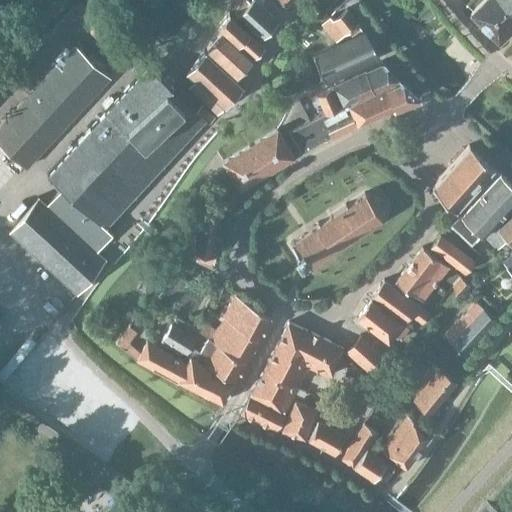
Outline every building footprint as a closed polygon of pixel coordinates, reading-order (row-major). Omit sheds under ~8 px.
[(246,0),(244,0),(233,11),(261,38),(278,20),(256,0),(250,0),(249,2),(246,0)] [(511,0),(481,0),(468,14),(498,45),(511,31),(511,0)] [(329,16),(320,23),(321,25),(335,41),(348,31),(357,24),(358,22),(347,7),(332,19),(329,16)] [(265,45),(229,12),(216,25),(252,58),(265,45)] [(357,24),(348,31),(351,35),(361,30),(357,24)] [(380,57),(363,29),(361,30),(351,35),(312,52),(326,81),(380,57)] [(251,59),(222,31),(206,48),(235,76),(251,59)] [(110,77),(74,43),(62,56),(58,52),(53,58),(56,62),(0,122),(0,144),(26,168),(110,77)] [(216,112),(222,105),(223,106),(243,85),(204,50),(179,77),(216,112)] [(315,99),(311,101),(313,105),(314,105),(319,102),(324,113),(400,77),(382,59),(381,60),(381,61),(364,68),(330,84),(330,85),(315,93),(313,95),(315,99)] [(214,113),(186,87),(179,94),(147,64),(46,173),(61,187),(105,227),(137,192),(206,118),(208,120),(214,113)] [(420,96),(400,77),(324,113),(288,131),(301,153),(331,136),(331,137),(357,125),(356,124),(419,97),(420,96)] [(221,161),(239,190),(294,157),(277,128),(221,161)] [(499,172),(494,167),(468,144),(431,186),(456,210),(460,214),(499,172)] [(511,203),(511,183),(499,172),(460,214),(483,235),(499,218),(511,203)] [(38,195),(8,231),(76,294),(106,258),(97,250),(112,233),(105,227),(61,187),(46,203),(38,195)] [(347,205),(346,204),(344,205),(345,206),(319,224),(318,222),(317,223),(318,225),(291,243),(296,251),(294,252),(296,254),(297,253),(301,257),(299,259),(300,261),(302,259),(307,268),(333,251),(334,252),(336,251),(334,250),(362,232),(363,233),(364,232),(363,231),(381,219),(382,220),(383,218),(382,217),(384,207),(385,207),(386,206),(384,206),(378,197),(379,196),(378,195),(377,196),(366,194),(366,192),(364,193),(364,194),(347,205)] [(179,249),(197,253),(195,261),(213,265),(214,256),(215,257),(224,216),(198,210),(195,226),(185,224),(179,249)] [(511,212),(502,221),(499,218),(483,235),(496,249),(508,237),(511,243),(511,212)] [(464,273),(474,259),(439,232),(429,246),(464,273)] [(449,267),(421,246),(394,280),(422,300),(449,267)] [(511,251),(501,261),(511,273),(511,251)] [(459,276),(451,285),(454,292),(462,294),(470,285),(459,276)] [(421,324),(429,313),(417,304),(384,279),(370,298),(403,323),(409,314),(421,324)] [(218,296),(223,286),(217,283),(212,293),(218,296)] [(219,311),(218,314),(222,317),(258,340),(270,318),(271,317),(234,294),(223,313),(219,311)] [(409,328),(403,323),(370,298),(356,318),(388,343),(394,334),(401,339),(409,328)] [(463,356),(496,320),(475,301),(442,336),(463,356)] [(203,321),(197,331),(207,337),(246,361),(258,340),(222,317),(215,329),(203,321)] [(274,347),(273,349),(309,367),(330,377),(343,346),(288,320),(274,347)] [(161,338),(159,343),(178,354),(180,350),(189,355),(235,380),(246,361),(207,337),(199,351),(191,346),(195,338),(171,324),(161,338)] [(222,403),(235,380),(189,355),(185,362),(146,339),(140,351),(130,344),(129,342),(137,332),(128,325),(115,344),(135,359),(177,382),(178,380),(222,403)] [(385,356),(360,333),(345,350),(369,373),(385,356)] [(273,349),(262,370),(297,388),(309,367),(273,349)] [(457,381),(433,362),(406,395),(430,414),(457,381)] [(262,370),(248,395),(284,413),(295,393),(303,396),(305,392),(297,388),(262,370)] [(284,413),(248,395),(239,414),(275,430),(285,413),(284,413)] [(305,440),(316,409),(294,400),(280,431),(305,440)] [(405,469),(431,434),(405,414),(380,449),(405,469)] [(333,454),(344,434),(318,420),(307,439),(333,454)] [(350,440),(340,458),(353,466),(366,447),(377,431),(362,422),(350,440)] [(366,447),(353,466),(373,480),(373,479),(382,486),(394,468),(385,461),(386,461),(366,447)] [(102,489),(84,497),(90,511),(93,511),(109,505),(102,489)] [(124,511),(118,501),(100,511),(124,511)]
